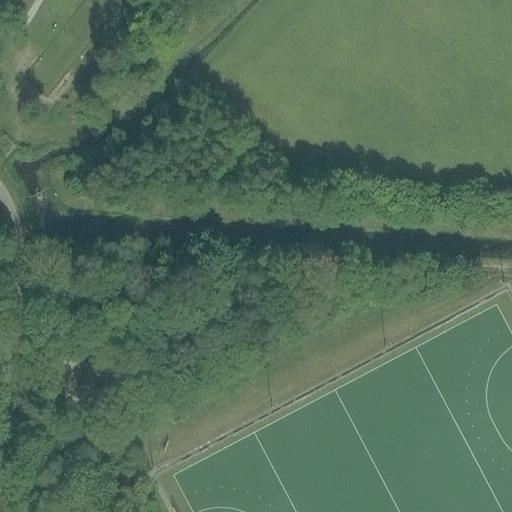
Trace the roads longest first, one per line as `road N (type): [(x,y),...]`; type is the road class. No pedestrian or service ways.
road 1 (track): [(19,247),(366,265)]
road 2 (track): [(366,265),(511,273)]
